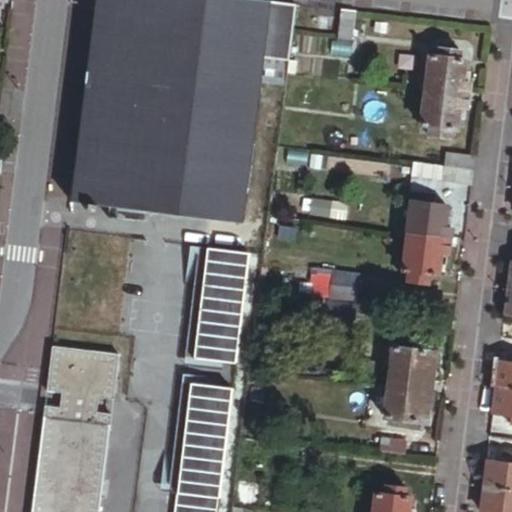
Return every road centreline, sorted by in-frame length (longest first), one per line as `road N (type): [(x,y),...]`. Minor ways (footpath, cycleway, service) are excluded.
road 1 (residential): [(511,70),(457,511)]
road 2 (tertiary): [(55,0),(23,258),(14,309),(0,331)]
